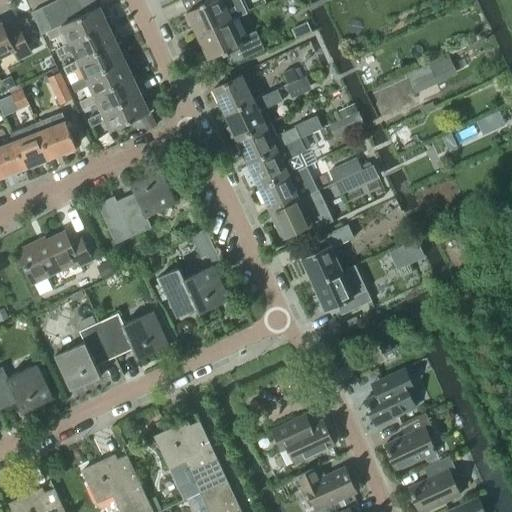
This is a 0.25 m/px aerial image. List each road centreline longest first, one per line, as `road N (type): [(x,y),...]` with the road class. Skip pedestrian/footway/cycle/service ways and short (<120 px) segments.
road 1 (residential): [(282,320),(0,451)]
road 2 (residential): [(388,511),(328,379),(282,320)]
road 3 (residential): [(282,320),(192,125)]
road 4 (residential): [(0,218),(192,125)]
road 5 (residential): [(192,125),(133,0)]
